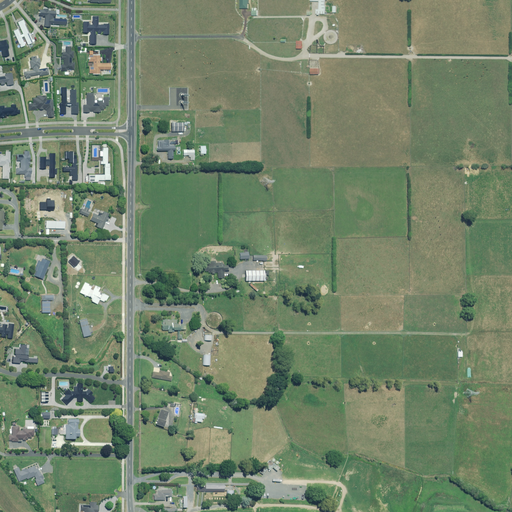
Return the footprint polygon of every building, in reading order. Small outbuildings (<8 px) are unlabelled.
[(325,7),(325,0),(311,0),(312,1),(320,1),(320,9),(317,9),(317,14),(326,14),(326,7),(325,7)] [(47,9),(43,9),(43,10),(39,10),(38,16),(45,16),(44,27),(50,27),(50,24),(66,25),(66,19),(65,19),(52,18),(53,16),(55,17),(55,14),(56,11),(55,11),(47,10),(47,9)] [(88,22),(83,22),(83,33),(88,33),(88,32),(89,32),(89,44),(96,44),(96,32),(97,32),(97,35),(100,35),(100,32),(103,32),(103,35),(108,35),(108,24),(103,24),(103,25),(98,25),(98,17),(92,17),(92,25),(88,25),(88,22)] [(30,35),(23,20),(18,22),(23,34),(21,35),(18,29),(14,31),(21,47),(25,45),(22,38),(25,37),(28,44),(34,42),(30,35)] [(0,51),(1,51),(2,57),(9,56),(6,41),(0,41),(0,51)] [(70,51),(71,47),(66,47),(65,53),(61,53),(61,56),(61,60),(63,60),(63,65),(61,65),(61,71),(67,71),(67,70),(74,70),(74,63),(70,63),(70,58),(73,58),(73,51),(70,51)] [(37,59),(36,56),(29,58),(30,61),(28,62),(29,66),(31,65),(32,70),(24,72),(25,78),(31,77),(31,76),(40,74),(40,76),(50,74),(49,68),(39,70),(38,67),(42,66),(40,58),(37,59)] [(99,56),(88,56),(88,62),(93,62),(93,67),(89,67),(89,74),(93,74),(93,75),(99,75),(99,70),(110,70),(110,64),(99,64),(99,61),(100,61),(100,58),(99,58),(99,56)] [(0,83),(0,84),(0,85),(4,85),(4,83),(6,83),(7,86),(13,85),(11,73),(5,74),(5,77),(0,77),(0,83)] [(75,104),(75,90),(66,91),(66,88),(60,88),(60,96),(61,95),(61,104),(59,104),(59,114),(65,114),(65,106),(71,106),(71,114),(77,114),(77,104),(75,104)] [(83,105),(83,113),(89,113),(89,111),(93,111),(93,113),(100,113),(100,110),(103,110),(103,108),(105,108),(105,106),(108,106),(108,98),(103,98),(103,101),(96,101),(97,103),(94,103),(94,96),(93,96),(93,94),(86,94),(87,105),(83,105)] [(29,103),(29,110),(45,109),(47,110),(47,117),(54,117),(53,99),(47,100),(47,95),(37,96),(37,98),(33,98),(33,103),(29,103)] [(1,106),(0,106),(0,117),(2,118),(7,117),(7,116),(20,114),(20,110),(18,110),(17,108),(16,108),(16,104),(11,105),(12,107),(5,108),(4,106),(1,106)] [(184,121),(171,121),(172,131),(184,131),(184,121)] [(180,139),(175,135),(171,141),(175,144),(180,139)] [(170,146),(170,140),(158,140),(158,146),(157,146),(157,151),(168,151),(168,159),(174,159),(174,151),(175,151),(175,146),(170,146)] [(103,147),(103,160),(100,160),(100,163),(103,163),(105,163),(105,174),(89,174),(89,181),(99,181),(99,179),(105,179),(110,179),(111,179),(111,174),(110,174),(110,163),(108,163),(108,147),(103,147)] [(29,154),(29,150),(24,150),(24,154),(17,154),(17,160),(20,160),(20,167),(17,167),(17,173),(25,173),(25,176),(31,176),(31,173),(32,173),(32,167),(29,167),(29,164),(30,164),(30,161),(29,161),(29,160),(30,160),(30,154),(29,154)] [(198,156),(198,150),(183,150),(183,155),(189,155),(189,157),(191,157),(191,160),(195,160),(195,156),(198,156)] [(10,178),(10,151),(6,151),(6,155),(0,155),(0,164),(3,165),(2,178),(10,178)] [(70,161),(70,165),(70,166),(63,166),(63,170),(70,170),(70,174),(72,174),(73,179),(78,179),(78,173),(77,173),(77,164),(76,164),(76,162),(77,162),(77,158),(73,158),(74,151),(66,151),(66,157),(69,158),(69,161),(70,161)] [(46,159),(46,157),(40,157),(40,169),(46,169),(46,162),(49,162),(49,177),(55,177),(55,174),(57,174),(57,169),(55,169),(55,154),(50,153),(49,159),(46,159)] [(90,209),(85,207),(84,209),(82,208),(80,213),(88,216),(90,212),(88,211),(90,209)] [(110,214),(104,212),(101,216),(93,213),(90,220),(96,223),(95,226),(103,229),(110,214)] [(50,262),(42,258),(41,262),(38,260),(34,270),(36,271),(34,275),(43,279),(50,262)] [(215,260),(210,261),(210,263),(203,263),(203,270),(205,270),(205,271),(209,271),(209,273),(218,273),(218,279),(224,278),(224,270),(229,270),(228,265),(223,265),(223,262),(215,263),(215,260)] [(265,281),(265,270),(245,271),(245,281),(265,281)] [(100,300),(104,302),(104,300),(106,301),(108,297),(98,291),(100,288),(96,286),(93,290),(90,289),(92,286),(85,282),(80,292),(86,296),(87,295),(93,298),(91,301),(98,304),(100,300)] [(42,300),(42,313),(50,313),(50,300),(54,300),(54,295),(42,295),(42,300)] [(91,335),(87,319),(79,321),(84,337),(91,335)] [(173,330),(178,330),(178,339),(184,339),(184,335),(180,335),(180,330),(180,329),(186,330),(186,324),(177,324),(178,320),(163,319),(163,324),(162,324),(162,327),(162,330),(168,330),(168,332),(173,332),(173,330)] [(0,332),(2,333),(1,336),(5,337),(6,333),(8,334),(7,337),(12,338),(14,324),(9,323),(9,328),(6,327),(7,324),(3,324),(2,327),(0,326),(0,332)] [(12,354),(11,363),(20,364),(21,361),(23,361),(23,362),(38,364),(39,358),(28,357),(28,354),(26,354),(27,344),(19,343),(18,348),(14,347),(13,354),(12,354)] [(170,372),(160,370),(159,373),(153,372),(152,377),(171,381),(172,376),(169,376),(170,372)] [(77,391),(71,391),(68,389),(64,393),(66,395),(61,399),(67,404),(74,397),(77,397),(77,401),(83,401),(82,397),(85,397),(90,402),(95,398),(91,394),(93,393),(88,389),(86,391),(83,391),(83,383),(77,383),(77,391)] [(197,408),(194,408),(193,412),(195,413),(194,418),(195,418),(195,421),(201,422),(202,419),(204,419),(204,414),(197,413),(197,408)] [(168,411),(161,409),(156,424),(163,426),(168,411)] [(78,424),(78,419),(68,419),(68,425),(64,425),(64,439),(75,439),(75,436),(79,436),(80,429),(77,429),(77,424),(78,424)] [(19,426),(12,426),(12,435),(9,435),(9,440),(12,440),(12,441),(18,441),(18,439),(23,439),(23,440),(26,440),(26,439),(28,439),(28,437),(31,437),(31,435),(34,435),(34,429),(23,429),(22,430),(19,430),(19,426)] [(18,467),(13,469),(19,481),(27,478),(27,479),(34,476),(36,479),(35,480),(37,485),(44,483),(42,478),(43,478),(41,472),(40,473),(38,468),(36,469),(34,466),(26,469),(25,468),(22,470),(22,471),(20,472),(18,467)] [(172,496),(172,489),(158,489),(156,489),(156,494),(155,494),(155,500),(165,500),(165,496),(172,496)] [(97,511),(98,505),(96,505),(96,502),(89,502),(89,505),(81,504),(81,510),(85,510),(84,511),(97,511)]
